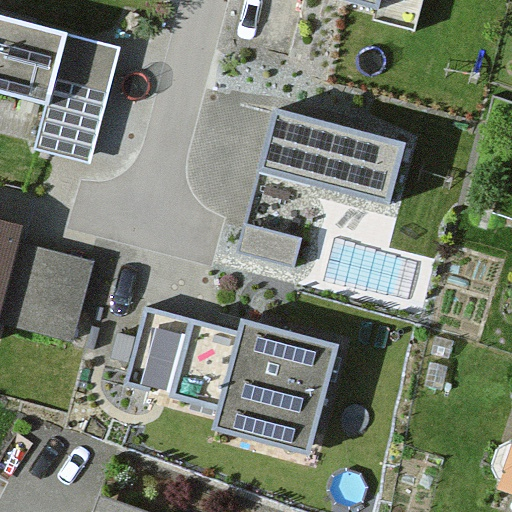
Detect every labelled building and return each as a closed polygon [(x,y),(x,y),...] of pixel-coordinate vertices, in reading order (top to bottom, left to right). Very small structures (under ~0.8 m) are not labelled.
[(292,0),(293,1),(421,35),(429,0),(292,0)] [(38,155),(92,168),(121,49),(0,19),(0,99),(49,111),(38,155)] [(397,164),(275,132),(261,183),(384,215),(397,164)] [(0,326),(0,325),(69,342),(89,264),(19,246),(23,231),(0,224),(0,326)] [(219,436),(317,459),(345,344),(249,321),(245,337),(143,313),(124,392),(224,416),(219,436)] [(125,511),(101,503),(97,511),(125,511)]
